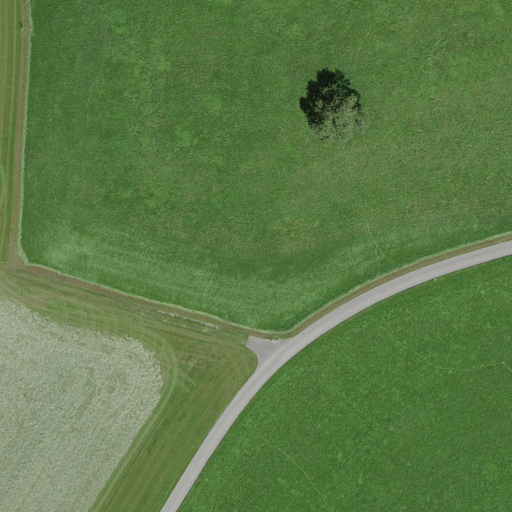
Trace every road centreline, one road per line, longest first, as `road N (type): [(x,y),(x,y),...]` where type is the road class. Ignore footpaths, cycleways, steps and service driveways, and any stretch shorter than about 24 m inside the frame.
road 1 (track): [(172,511),(241,403),(287,353),(414,279),(511,250)]
road 2 (track): [(6,269),(287,353)]
